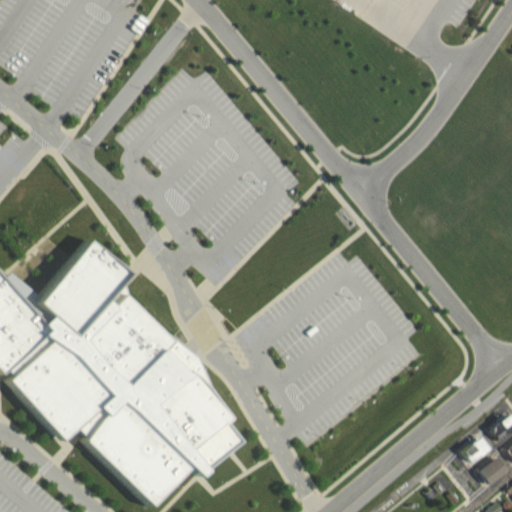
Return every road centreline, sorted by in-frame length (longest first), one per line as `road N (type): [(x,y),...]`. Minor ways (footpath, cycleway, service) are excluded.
road 1 (residential): [(193,0),(354,188)]
road 2 (residential): [(354,188),(497,363)]
road 3 (residential): [(330,511),(497,363)]
road 4 (residential): [(354,188),(427,131),(466,73)]
